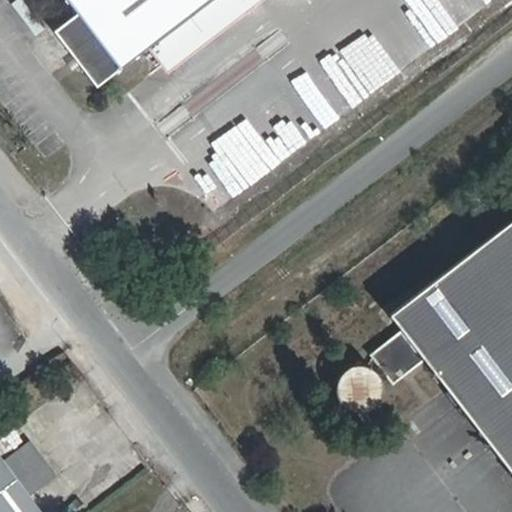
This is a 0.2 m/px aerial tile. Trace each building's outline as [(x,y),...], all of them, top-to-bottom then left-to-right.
[(57,0),(65,9),(43,25),(85,80),(138,39),(190,0),(57,0)] [(159,66),(245,0),(190,0),(138,39),(159,66)] [(272,95),(305,141),(415,64),(392,31),(364,50),(354,37),(272,95)] [(511,204),(374,309),(388,327),(356,350),(362,359),(356,356),(350,353),(341,353),(333,355),(324,362),(318,373),(317,388),(322,399),(334,406),(351,408),(361,404),(368,392),(371,383),(372,372),(385,387),(418,364),(511,490),(511,204)] [(12,463),(0,447),(0,511),(45,511),(38,503),(64,481),(37,445),(12,463)]
